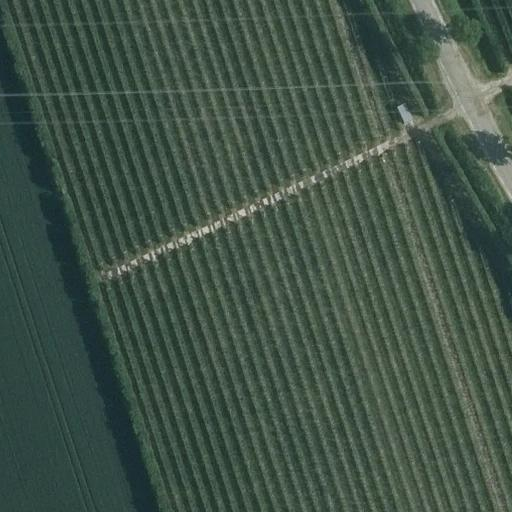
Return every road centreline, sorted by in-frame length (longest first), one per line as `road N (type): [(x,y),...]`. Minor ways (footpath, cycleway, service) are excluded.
road 1 (track): [(511,82),(102,279)]
road 2 (tertiary): [(511,175),(418,0)]
